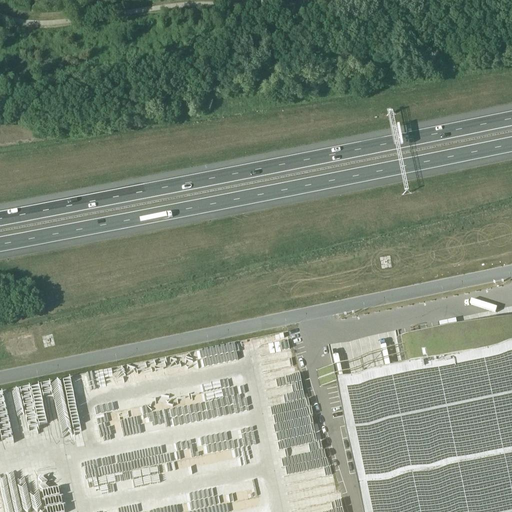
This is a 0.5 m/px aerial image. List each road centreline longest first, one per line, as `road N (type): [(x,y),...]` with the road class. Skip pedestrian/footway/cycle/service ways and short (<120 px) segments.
road 1 (unclassified): [(0,379),(511,273)]
road 2 (motorway): [(511,118),(0,218)]
road 3 (motorway): [(0,244),(511,144)]
road 4 (unknown): [(45,443),(87,400),(185,375),(245,372),(265,414)]
road 5 (unknown): [(76,511),(63,462),(265,414)]
road 6 (unknown): [(100,511),(280,474)]
